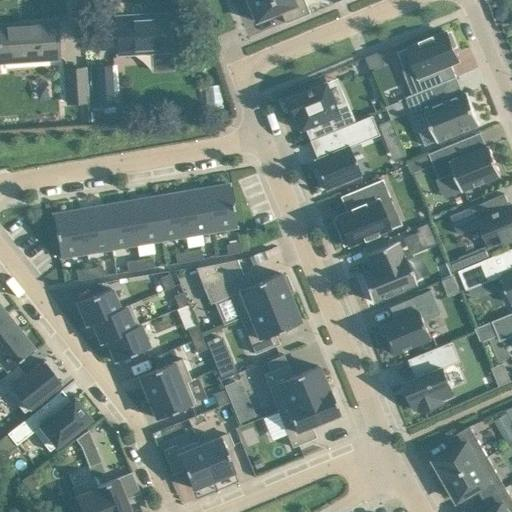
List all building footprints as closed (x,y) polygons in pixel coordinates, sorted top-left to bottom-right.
[(280,11),(285,22),(309,13),(303,0),(246,0),(255,21),(280,11)] [(502,6),(495,10),(495,18),(502,22),(509,18),(509,10),(502,6)] [(119,54),(171,50),(169,18),(149,19),(148,21),(141,22),(141,20),(138,20),(138,15),(117,17),(119,54)] [(55,21),(25,23),(26,27),(0,29),(0,62),(57,59),(55,21)] [(458,60),(453,47),(457,46),(451,32),(448,34),(447,32),(408,48),(417,70),(406,75),(414,94),(448,81),(456,77),(450,64),(458,60)] [(90,65),(92,106),(119,105),(116,63),(90,65)] [(63,67),(66,104),(89,102),(86,66),(63,67)] [(323,81),(284,98),(292,118),(294,117),(299,130),(304,128),(309,140),(349,123),(343,107),(336,110),(323,81)] [(480,124),(467,92),(454,97),(448,81),(414,94),(405,97),(415,122),(427,117),(438,141),(480,124)] [(200,100),(172,102),(173,117),(201,115),(200,100)] [(399,100),(384,107),(389,119),(404,113),(399,100)] [(349,123),(309,140),(316,158),(312,159),(325,191),(360,176),(348,147),(379,134),(371,115),(349,123)] [(389,120),(377,124),(383,140),(395,135),(389,120)] [(471,136),(429,153),(434,164),(439,178),(447,196),(463,190),(463,191),(501,176),(488,145),(486,145),(476,150),(471,136)] [(349,209),(339,214),(345,230),(342,231),(347,245),(351,243),(352,246),(391,229),(382,207),(393,203),(383,179),(343,195),(349,209)] [(203,188),(211,231),(236,227),(229,184),(203,188)] [(186,236),(211,231),(203,188),(178,192),(186,236)] [(153,197),(161,240),(186,236),(178,192),(153,197)] [(504,193),(452,215),(459,234),(479,226),(489,249),(511,239),(511,202),(509,204),(504,193)] [(136,244),(161,240),(153,197),(128,201),(136,244)] [(128,201),(103,205),(110,248),(136,244),(128,201)] [(85,253),(110,248),(103,205),(78,210),(85,253)] [(53,214),(60,257),(85,253),(78,210),(53,214)] [(426,222),(416,227),(417,230),(424,247),(435,242),(426,222)] [(372,269),(360,274),(371,301),(415,282),(404,255),(403,256),(396,240),(365,253),(372,269)] [(239,242),(226,244),(227,254),(241,252),(239,242)] [(201,248),(188,251),(189,261),(203,259),(201,248)] [(511,248),(464,269),(459,271),(467,290),(501,276),(511,302),(511,248)] [(188,251),(175,253),(176,263),(189,261),(188,251)] [(152,257),(139,259),(141,269),(154,267),(152,257)] [(459,258),(448,263),(452,273),(459,271),(464,269),(459,258)] [(139,259),(126,261),(128,271),(141,269),(139,259)] [(249,270),(242,273),(237,259),(195,267),(209,301),(231,292),(241,317),(290,297),(289,293),(292,292),(286,276),(282,278),(280,271),(253,282),(249,270)] [(102,266),(89,268),(91,278),(104,276),(102,266)] [(89,268),(76,270),(78,280),(91,278),(89,268)] [(169,273),(159,277),(165,290),(174,285),(169,273)] [(453,276),(442,280),(448,296),(459,291),(453,276)] [(85,324),(91,321),(106,315),(105,313),(119,307),(111,288),(76,302),(85,324)] [(394,318),(380,324),(393,355),(432,338),(425,321),(442,314),(431,289),(389,307),(394,318)] [(183,291),(173,295),(178,308),(188,303),(183,291)] [(241,317),(256,353),(279,344),(274,332),(300,321),(290,297),(241,317)] [(106,315),(91,321),(100,342),(106,339),(120,333),(119,331),(133,325),(138,323),(129,303),(125,304),(119,307),(105,313),(106,315)] [(0,345),(19,330),(5,312),(0,316),(0,345)] [(511,312),(475,328),(480,340),(497,334),(500,340),(511,335),(511,312)] [(120,333),(106,339),(114,360),(149,346),(139,323),(133,325),(119,331),(120,333)] [(197,324),(187,328),(192,340),(202,336),(197,324)] [(19,330),(0,345),(0,361),(6,369),(33,347),(19,330)] [(202,336),(192,340),(197,352),(207,348),(202,336)] [(221,336),(206,342),(213,359),(220,376),(236,370),(228,353),(221,336)] [(417,376),(403,382),(415,410),(419,408),(421,411),(438,404),(436,401),(454,394),(443,369),(461,361),(453,341),(410,359),(417,376)] [(138,376),(147,397),(183,383),(190,380),(181,358),(138,376)] [(0,378),(0,395),(6,391),(23,412),(61,382),(43,360),(24,374),(17,365),(0,378)] [(263,374),(278,409),(277,409),(277,411),(329,389),(329,388),(327,388),(318,365),(292,376),(287,364),(263,374)] [(183,383),(147,397),(156,417),(191,403),(195,401),(187,381),(183,383)] [(240,383),(226,389),(230,400),(245,395),(240,383)] [(223,389),(214,393),(218,405),(228,402),(223,389)] [(339,414),(329,389),(277,411),(292,447),(316,437),(311,425),(339,414)] [(46,401),(7,432),(16,444),(33,430),(49,451),(89,418),(73,397),(70,400),(54,412),(46,401)] [(487,456),(470,427),(448,439),(454,450),(435,461),(446,480),(487,456)] [(511,427),(502,434),(508,444),(511,441),(511,427)] [(84,430),(74,439),(80,447),(91,438),(84,430)] [(234,471),(225,448),(232,445),(228,433),(200,444),(199,445),(213,480),(234,471)] [(178,449),(176,444),(163,450),(173,474),(185,469),(192,488),(213,480),(199,445),(200,444),(199,440),(178,449)] [(487,456),(446,480),(457,499),(477,488),(483,500),(505,487),(487,456)] [(24,477),(21,480),(30,490),(32,488),(38,484),(30,473),(24,477)] [(96,486),(93,478),(71,487),(81,511),(107,511),(97,486),(96,486)] [(97,486),(107,511),(130,511),(116,478),(97,486)] [(490,511),(488,511),(511,511),(511,499),(505,487),(483,500),(490,511)]
